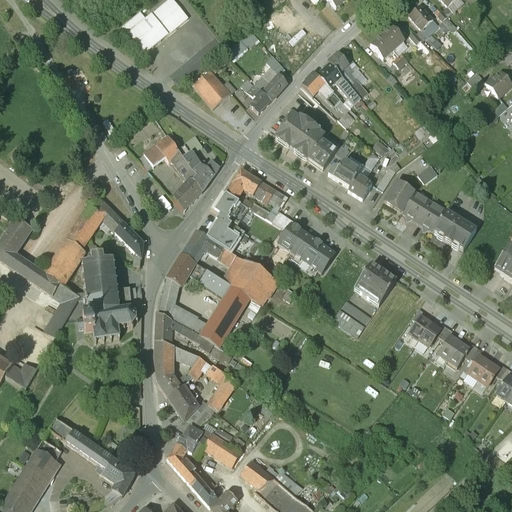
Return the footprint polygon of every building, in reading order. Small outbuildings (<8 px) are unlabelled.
[(187,21),(171,0),(151,17),(167,37),(187,21)] [(344,0),(324,0),(335,11),(346,1),(344,0)] [(458,0),(457,0),(437,0),(447,10),(458,0)] [(419,9),(408,19),(421,34),(432,24),(419,9)] [(447,20),(441,14),(436,18),(442,25),(447,20)] [(139,15),(122,29),(128,36),(145,22),(139,15)] [(167,37),(151,17),(145,22),(128,36),(144,56),(167,37)] [(391,30),(380,40),(393,54),(404,44),(391,30)] [(247,50),(257,41),(250,33),(239,42),(247,50)] [(415,37),(411,42),(416,48),(421,44),(415,37)] [(382,64),(393,54),(380,40),(370,49),(382,64)] [(239,42),(222,56),(230,64),(247,50),(239,42)] [(348,67),(337,55),(327,65),(329,67),(338,77),(348,67)] [(407,64),(401,58),(397,62),(403,68),(407,64)] [(278,78),(279,78),(284,73),(273,59),(266,66),(278,78)] [(351,65),(348,67),(338,77),(341,81),(354,96),(360,103),(367,96),(360,88),(366,82),(351,65)] [(329,67),(316,79),(324,87),(329,92),(335,85),(341,81),(338,77),(329,67)] [(230,97),(210,74),(193,89),(212,112),(230,97)] [(491,78),(483,86),(496,101),(511,88),(499,75),(493,80),(491,78)] [(313,76),(300,89),(304,93),(311,100),(312,100),(317,94),(324,87),(316,79),(313,76)] [(475,76),(466,84),(470,89),(480,81),(475,76)] [(270,87),(261,97),(270,105),(286,87),(279,78),(278,78),(270,87)] [(258,95),(259,94),(261,97),(270,87),(261,79),(253,88),(255,91),(258,95)] [(238,87),(244,93),(250,86),(245,80),(238,87)] [(354,96),(341,81),(335,85),(335,87),(348,102),(354,96)] [(235,92),(228,84),(222,88),(230,97),(235,92)] [(250,86),(244,93),(248,97),(255,91),(253,88),(250,86)] [(329,92),(324,87),(317,94),(333,110),(335,107),(340,103),(334,97),(329,92)] [(255,91),(248,97),(252,101),(253,100),(258,95),(255,91)] [(258,95),(253,100),(255,102),(249,109),(258,117),(270,105),(261,97),(259,94),(258,95)] [(348,102),(343,106),(345,109),(349,113),(360,103),(354,96),(348,102)] [(343,106),(340,103),(335,107),(341,113),(345,109),(343,106)] [(502,104),(492,113),(497,118),(507,110),(502,104)] [(258,117),(249,109),(245,113),(254,122),(258,117)] [(344,116),(337,124),(345,131),(353,122),(346,115),(344,116)] [(323,141),(304,127),(305,126),(299,121),(298,122),(295,121),(291,118),(274,140),(307,164),(322,142),(323,141)] [(180,158),(182,161),(190,155),(199,149),(190,137),(173,148),(180,158)] [(173,148),(167,140),(155,149),(164,162),(168,166),(180,158),(173,148)] [(337,153),(322,142),(307,164),(322,174),(333,158),(337,153)] [(379,142),(373,149),(383,157),(389,151),(379,142)] [(164,162),(155,149),(143,158),(153,170),(164,162)] [(348,155),(340,149),(337,153),(333,158),(342,163),(348,155)] [(200,169),(190,155),(182,161),(185,166),(191,174),(200,169)] [(378,162),(367,162),(363,168),(370,172),(378,162)] [(362,171),(348,163),(345,168),(358,176),(362,171)] [(218,171),(210,165),(204,173),(212,179),(218,171)] [(345,168),(342,165),(337,173),(332,170),(327,178),(349,192),(356,180),(358,176),(345,168)] [(191,174),(185,166),(175,172),(185,187),(193,178),(191,174)] [(200,169),(191,174),(193,178),(195,181),(191,185),(201,195),(203,193),(212,179),(204,173),(202,172),(200,169)] [(429,169),(416,179),(423,188),(436,178),(429,169)] [(394,176),(388,172),(376,192),(382,196),(394,176)] [(256,182),(240,173),(236,179),(251,189),(256,182)] [(185,187),(173,200),(176,205),(184,214),(201,195),(191,185),(195,181),(193,178),(185,187)] [(251,189),(236,179),(224,196),(236,204),(243,194),(252,199),(252,198),(260,185),(256,182),(251,189)] [(371,189),(356,180),(349,192),(347,195),(361,204),(371,189)] [(90,209),(97,200),(83,191),(70,183),(64,192),(77,200),(90,209)] [(264,197),(259,193),(263,187),(260,185),(252,198),(260,203),(264,197)] [(413,197),(395,186),(383,206),(391,211),(392,208),(402,215),(413,197)] [(269,190),(263,187),(259,193),(264,197),(269,190)] [(287,201),(269,190),(264,197),(260,203),(264,205),(266,201),(275,206),(281,210),(287,201)] [(222,251),(231,257),(244,237),(235,230),(232,234),(228,232),(231,228),(228,226),(230,222),(238,227),(247,211),(225,197),(214,214),(218,217),(204,240),(222,251)] [(429,206),(414,197),(413,197),(402,215),(401,216),(401,217),(405,219),(406,224),(411,223),(416,226),(429,206)] [(90,209),(66,243),(81,254),(97,231),(99,228),(102,224),(110,213),(97,200),(90,209)] [(252,207),(244,202),(242,206),(250,211),(252,207)] [(429,206),(416,226),(421,230),(423,235),(428,234),(432,236),(444,216),(429,206)] [(110,213),(102,224),(114,236),(123,227),(110,213)] [(294,225),(278,215),(271,225),(286,235),(291,228),(291,229),(294,225)] [(475,234),(445,215),(444,216),(432,236),(461,255),(475,234)] [(0,252),(0,265),(18,277),(26,265),(19,261),(37,235),(20,223),(0,252)] [(143,246),(123,227),(114,236),(140,262),(143,246)] [(291,229),(291,228),(286,235),(278,247),(290,256),(303,237),(291,229)] [(204,240),(196,234),(180,258),(194,267),(201,256),(204,258),(206,254),(217,260),(222,251),(204,240)] [(315,245),(303,237),(290,256),(321,277),(334,258),(321,249),(321,248),(316,244),(315,245)] [(66,243),(43,277),(62,289),(84,255),(81,254),(66,243)] [(511,253),(507,250),(492,274),(511,286),(511,253)] [(231,257),(222,251),(217,260),(226,266),(232,257),(231,257)] [(243,264),(232,257),(226,266),(230,268),(239,274),(245,265),(243,264)] [(248,257),(244,263),(259,273),(263,267),(248,257)] [(194,267),(180,258),(166,281),(166,282),(178,289),(180,290),(191,272),(194,267)] [(112,264),(103,265),(102,259),(90,260),(91,266),(81,268),(82,272),(81,273),(82,282),(83,281),(84,288),(83,289),(84,298),(75,298),(80,302),(78,306),(83,305),(83,306),(86,305),(87,312),(86,312),(86,313),(87,313),(88,319),(82,320),(82,323),(76,324),(78,334),(83,333),(84,336),(92,335),(94,347),(96,347),(95,345),(102,344),(102,346),(104,346),(103,344),(109,343),(109,345),(111,345),(111,343),(117,342),(117,344),(119,344),(117,332),(123,331),(123,333),(124,333),(124,331),(130,330),(131,332),(132,331),(131,329),(134,325),(137,325),(137,324),(135,323),(134,318),(136,317),(136,315),(134,317),(130,313),(130,311),(131,311),(128,292),(117,293),(117,292),(116,292),(115,285),(116,285),(116,284),(115,284),(114,277),(115,277),(115,276),(114,276),(113,270),(114,269),(114,268),(113,269),(112,264)] [(243,264),(245,265),(239,274),(230,290),(231,291),(249,303),(261,310),(277,285),(259,274),(243,264)] [(26,282),(34,271),(30,268),(26,265),(18,277),(22,280),(26,282)] [(206,275),(194,267),(191,272),(203,279),(206,275)] [(230,268),(221,284),(230,290),(239,274),(230,268)] [(371,268),(353,294),(377,310),(395,285),(371,268)] [(43,277),(34,271),(26,282),(54,301),(62,289),(43,277)] [(217,282),(206,275),(203,279),(199,286),(210,293),(217,282)] [(178,289),(166,282),(158,318),(170,323),(173,312),(178,289)] [(221,284),(217,282),(210,293),(223,302),(231,291),(230,290),(221,284)] [(80,302),(62,289),(54,301),(61,306),(73,313),(80,302)] [(206,330),(200,340),(214,349),(218,352),(249,303),(231,291),(223,302),(206,330)] [(294,297),(288,292),(283,301),(289,305),(294,297)] [(369,322),(345,305),(339,314),(363,331),(369,322)] [(73,313),(61,306),(44,335),(56,342),(73,313)] [(206,330),(173,312),(170,323),(171,324),(192,335),(200,340),(206,330)] [(423,316),(418,312),(411,322),(416,325),(420,320),(420,321),(423,316)] [(363,331),(339,314),(332,324),(356,341),(363,331)] [(158,318),(155,316),(154,345),(169,349),(170,339),(171,324),(170,323),(158,318)] [(420,321),(420,320),(416,325),(408,338),(418,344),(429,327),(420,321)] [(192,335),(171,324),(170,339),(186,346),(188,342),(192,335)] [(438,333),(429,327),(418,344),(427,350),(435,339),(439,333),(438,333)] [(447,332),(442,328),(438,333),(439,333),(435,339),(440,342),(447,332)] [(447,332),(440,342),(445,346),(449,340),(453,336),(447,332)] [(200,340),(192,335),(188,342),(199,348),(198,350),(209,357),(214,349),(200,340)] [(449,340),(445,346),(437,357),(447,364),(458,347),(449,340)] [(169,349),(154,345),(154,363),(171,367),(172,350),(169,349)] [(468,353),(459,346),(458,347),(447,364),(446,365),(456,371),(464,360),(465,360),(466,358),(465,358),(469,353),(468,353)] [(476,352),(471,348),(468,353),(469,353),(465,358),(466,358),(465,360),(464,360),(468,363),(469,362),(476,352)] [(218,352),(214,349),(209,357),(219,363),(223,358),(225,359),(226,357),(218,352)] [(482,355),(476,352),(469,362),(475,365),(478,360),(479,360),(482,355)] [(12,367),(0,359),(0,386),(4,379),(12,367)] [(479,360),(478,360),(475,365),(466,377),(476,383),(488,366),(479,360)] [(207,366),(199,361),(198,361),(188,377),(191,380),(195,383),(207,366)] [(171,367),(154,363),(157,387),(170,376),(171,367)] [(21,373),(12,367),(4,379),(25,393),(37,373),(25,366),(21,373)] [(218,366),(214,372),(224,379),(228,373),(218,366)] [(497,373),(488,366),(476,383),(486,390),(490,384),(490,385),(491,384),(490,383),(494,378),(497,373)] [(505,371),(500,368),(497,373),(494,378),(498,382),(505,371)] [(214,372),(212,370),(207,377),(222,388),(227,381),(214,372)] [(505,371),(498,382),(503,385),(507,380),(511,375),(505,371)] [(170,376),(157,387),(166,401),(176,393),(179,392),(180,391),(176,384),(171,378),(170,376)] [(187,376),(183,379),(176,384),(180,391),(187,386),(191,380),(188,377),(187,376)] [(503,385),(500,389),(499,390),(500,390),(495,397),(505,404),(511,392),(511,382),(511,383),(507,380),(503,385)] [(237,387),(227,381),(222,388),(216,395),(226,402),(237,387)] [(179,392),(167,402),(183,426),(186,422),(196,412),(198,410),(193,404),(197,400),(196,398),(192,392),(187,386),(180,391),(179,392)] [(226,402),(216,395),(210,404),(205,400),(203,404),(207,408),(215,414),(217,415),(226,402)] [(198,410),(196,412),(201,416),(207,408),(203,404),(198,410)] [(201,416),(196,412),(186,422),(200,429),(215,414),(207,408),(201,416)] [(111,461),(55,422),(49,434),(66,446),(102,471),(104,473),(111,461)] [(202,432),(196,432),(194,436),(187,432),(182,440),(190,446),(192,444),(196,447),(201,440),(208,444),(211,438),(212,438),(202,432)] [(224,435),(219,432),(214,438),(219,441),(221,439),(224,435)] [(49,434),(9,498),(1,511),(24,511),(66,446),(49,434)] [(211,438),(208,444),(201,440),(196,447),(190,457),(197,462),(201,455),(206,458),(207,455),(231,471),(240,457),(211,438)] [(190,446),(182,440),(177,448),(186,454),(190,457),(196,447),(192,444),(190,446)] [(186,454),(177,448),(166,463),(191,491),(200,483),(196,479),(193,475),(195,473),(186,462),(183,464),(181,461),(186,454)] [(264,476),(240,457),(231,471),(258,493),(273,484),(264,476)] [(134,477),(111,461),(104,473),(102,471),(98,476),(116,488),(113,492),(122,499),(122,498),(134,477)] [(278,478),(268,470),(264,476),(273,484),(278,478)] [(212,486),(202,474),(196,479),(200,483),(207,491),(211,487),(212,486)] [(278,478),(273,484),(293,501),(301,493),(280,476),(278,478)] [(207,491),(200,483),(191,491),(209,511),(217,502),(207,491)] [(308,511),(304,508),(293,501),(273,484),(258,493),(253,495),(271,511),(308,511)] [(317,488),(329,498),(333,493),(324,486),(322,488),(317,488)] [(344,501),(350,495),(341,486),(335,492),(344,501)] [(227,495),(210,511),(232,511),(234,511),(232,509),(237,504),(236,504),(231,498),(227,495)]
